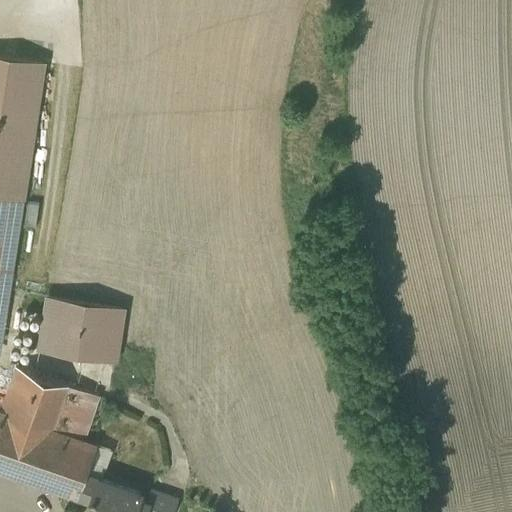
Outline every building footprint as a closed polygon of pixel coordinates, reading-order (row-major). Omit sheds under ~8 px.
[(47,60),(0,52),(0,193),(26,197),(47,60)] [(26,197),(0,193),(0,352),(26,197)] [(48,294),(40,345),(117,357),(125,306),(48,294)] [(100,393),(18,365),(2,410),(0,409),(0,467),(79,495),(79,494),(87,472),(97,444),(84,439),(100,393)] [(142,492),(87,472),(79,494),(91,498),(86,511),(134,511),(140,498),(142,492)] [(140,498),(134,511),(145,511),(149,502),(140,498)]
